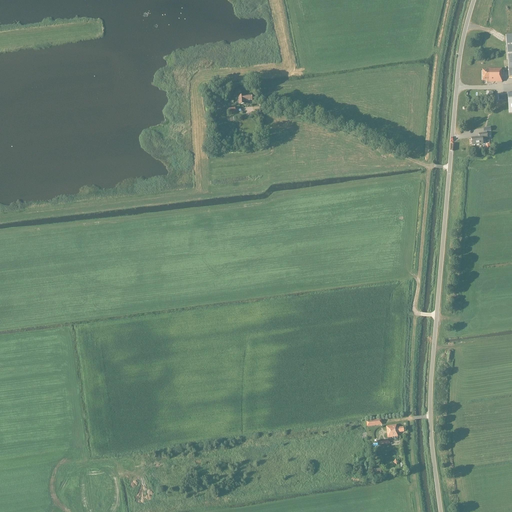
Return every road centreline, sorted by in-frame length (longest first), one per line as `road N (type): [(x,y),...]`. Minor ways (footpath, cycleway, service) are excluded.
road 1 (unclassified): [(440,511),(430,404),(459,56),(473,0)]
road 2 (track): [(450,0),(414,313),(409,418),(418,511)]
